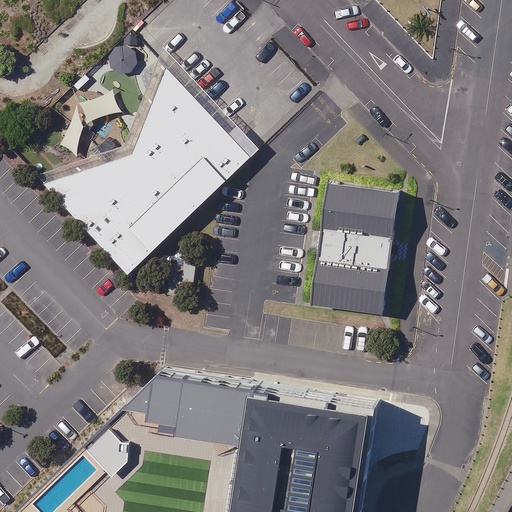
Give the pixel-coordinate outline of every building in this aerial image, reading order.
[(208,52),(236,25),(228,18),(201,45),(208,52)] [(278,67),(251,40),(212,79),(240,106),(278,67)] [(133,272),(255,154),(166,62),(133,149),(44,180),(133,272)] [(382,304),(399,181),(326,172),(310,294),(382,304)] [(355,511),(374,384),(158,353),(125,387),(148,390),(147,398),(177,402),(175,413),(239,423),(225,511),(355,511)] [(111,414),(89,436),(114,461),(129,445),(130,428),(123,427),(111,414)]
